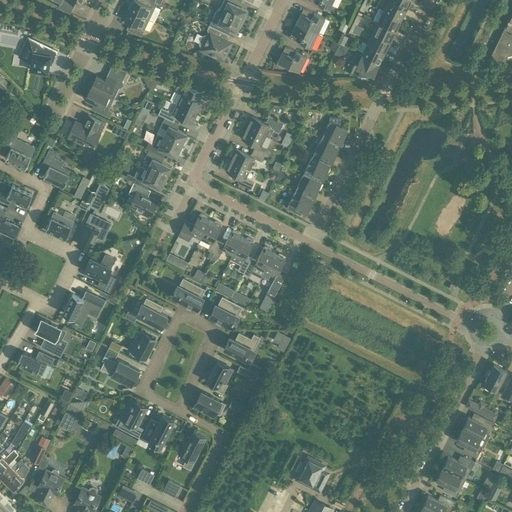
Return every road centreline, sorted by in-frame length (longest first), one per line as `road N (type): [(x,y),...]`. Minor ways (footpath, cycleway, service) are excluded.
road 1 (residential): [(0,366),(37,297),(54,304),(76,257),(25,232),(45,189),(0,167)]
road 2 (residential): [(310,243),(429,0)]
road 3 (residential): [(181,411),(143,391),(179,315),(215,334),(185,402)]
road 4 (residential): [(193,183),(282,0)]
road 5 (residential): [(482,342),(401,511)]
road 6 (residential): [(472,323),(310,243)]
road 7 (residential): [(52,119),(110,0)]
road 8 (residential): [(310,243),(193,183)]
